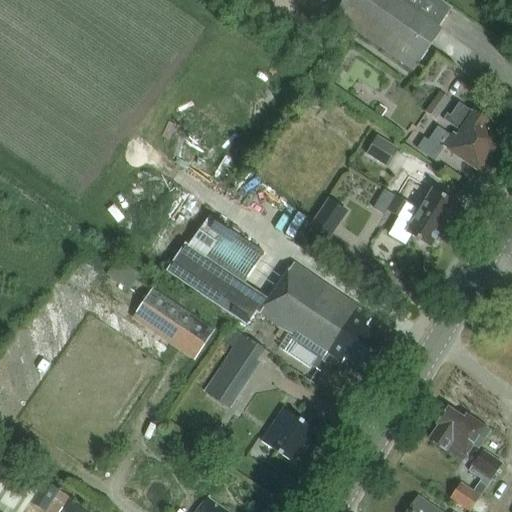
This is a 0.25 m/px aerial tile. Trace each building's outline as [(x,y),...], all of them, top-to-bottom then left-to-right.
[(441,32),(438,30),(450,12),(432,0),(346,0),(336,15),(414,71),(441,32)] [(363,78),(353,92),(375,107),(385,93),(363,78)] [(317,93),(305,92),(305,105),(317,106),(317,93)] [(435,119),(447,99),(437,92),(424,112),(435,119)] [(378,104),(372,111),(379,116),(385,108),(378,104)] [(448,115),(444,121),(461,132),(458,136),(454,134),(451,137),(438,129),(435,133),(431,131),(418,149),(435,161),(445,148),(480,173),(491,157),(503,140),(485,128),(489,122),(475,112),(473,114),(460,105),(451,117),(448,115)] [(376,136),(365,154),(387,167),(397,149),(376,136)] [(395,197),(399,199),(445,227),(458,205),(435,191),(427,204),(424,202),(421,206),(413,201),(418,193),(403,183),(395,197)] [(432,248),(445,227),(399,199),(395,197),(384,191),(374,209),(385,215),(388,211),(401,219),(391,236),(407,245),(412,236),(432,248)] [(330,241),(349,213),(329,199),(310,227),(330,241)] [(185,245),(165,273),(245,328),(255,314),(259,317),(263,310),(260,307),(265,300),(245,286),(266,255),(227,228),(210,216),(189,247),(185,245)] [(115,261),(105,276),(129,291),(139,276),(115,261)] [(297,265),(263,315),(290,333),(279,349),(309,370),(312,366),(321,372),(326,364),(324,363),(330,354),(345,364),(348,360),(367,374),(388,343),(368,330),(376,318),(297,265)] [(152,289),(131,319),(193,361),(214,330),(152,289)] [(262,353),(238,337),(203,390),(230,408),(259,364),(256,362),(262,353)] [(473,446),(478,449),(490,432),(466,415),(463,419),(449,410),(437,426),(439,427),(430,440),(448,451),(449,450),(463,460),(473,446)] [(273,429),(275,430),(266,444),(295,463),(316,431),(286,411),(273,429)] [(217,444),(209,439),(203,448),(211,453),(217,444)] [(467,511),(470,511),(502,465),(481,451),(467,471),(480,480),(473,491),(460,482),(449,499),(467,511)] [(0,511),(22,511),(42,483),(0,455),(0,511)] [(44,483),(30,504),(42,511),(47,511),(60,493),(44,483)] [(439,511),(418,497),(407,511),(439,511)] [(225,511),(207,499),(198,511),(225,511)] [(61,511),(85,511),(69,501),(61,511)]
